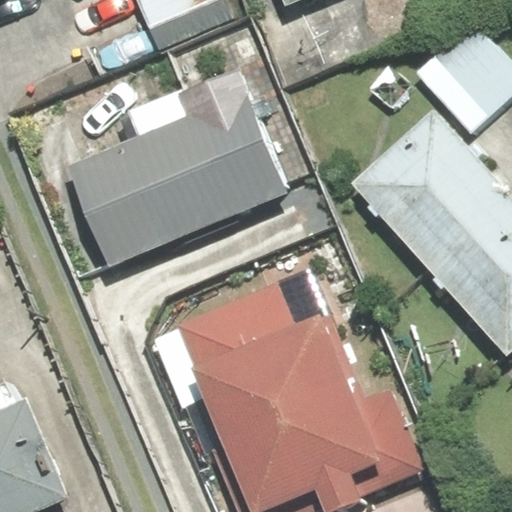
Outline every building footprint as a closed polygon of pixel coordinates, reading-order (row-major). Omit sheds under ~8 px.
[(254,0),(150,0),(174,52),(261,13),(254,0)] [(511,57),(485,26),(428,75),(483,138),(511,113),(511,57)] [(81,161),(122,263),(304,190),(255,67),(191,92),(200,114),(81,161)] [(373,194),(511,332),(511,177),(451,116),(373,194)] [(174,300),(206,393),(383,332),(340,209),(225,248),(236,279),(174,300)] [(0,511),(67,511),(93,502),(54,407),(0,428),(0,511)]
